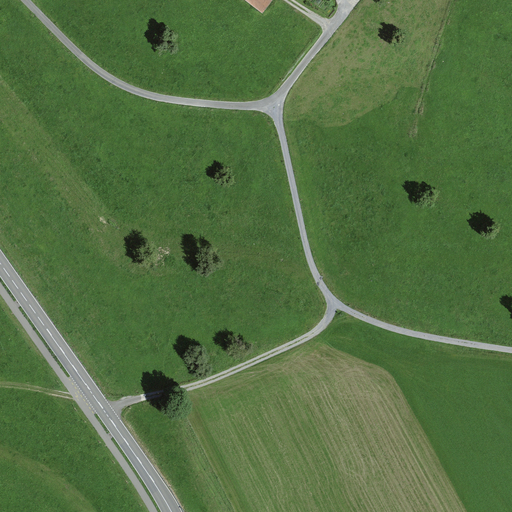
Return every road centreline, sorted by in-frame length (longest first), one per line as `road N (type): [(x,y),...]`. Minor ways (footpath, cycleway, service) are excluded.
road 1 (secondary): [(170,511),(0,264)]
road 2 (track): [(271,108),(162,100),(117,84),(25,0)]
road 3 (track): [(101,409),(212,382),(301,341),(326,323),(332,302)]
road 4 (track): [(332,302),(296,226),(271,108)]
road 5 (track): [(332,302),(390,327),(511,350)]
road 6 (track): [(271,108),(355,0)]
